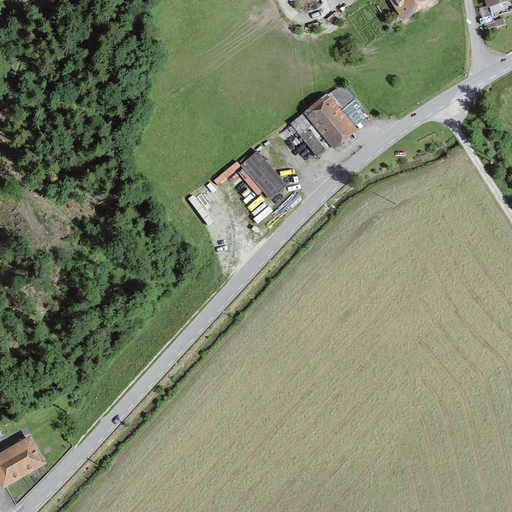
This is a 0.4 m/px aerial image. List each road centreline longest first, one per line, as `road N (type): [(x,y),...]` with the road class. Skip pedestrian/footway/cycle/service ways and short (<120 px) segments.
road 1 (secondary): [(511,60),(355,163),(22,511)]
road 2 (track): [(511,216),(439,102)]
